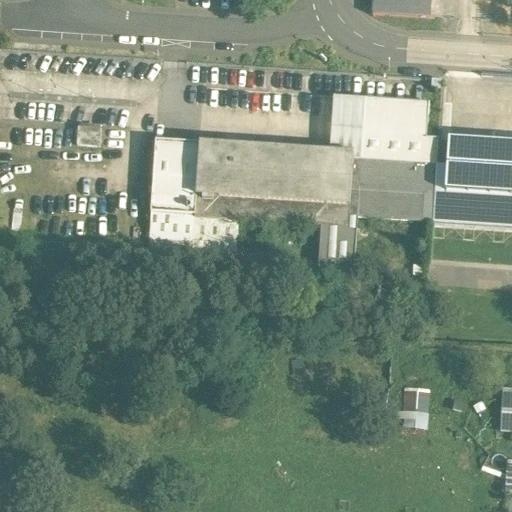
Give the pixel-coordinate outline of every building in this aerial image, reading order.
[(430,0),(372,0),(372,17),(429,21),(430,0)] [(363,102),(332,100),(329,155),(352,156),(351,161),(359,162),(363,102)] [(428,106),(363,102),(359,162),(435,167),(436,163),(437,142),(425,141),(428,106)] [(100,132),(77,130),(76,147),(99,149),(100,132)] [(511,146),(447,142),(446,163),(446,168),(444,193),(511,197),(511,146)] [(198,146),(154,143),(149,215),(150,215),(193,218),(198,146)] [(359,162),(351,161),(352,156),(329,155),(198,146),(193,218),(193,220),(237,223),(321,228),(347,230),(348,219),(357,219),(432,224),(435,167),(359,162)] [(511,197),(444,193),(446,168),(435,167),(432,224),(511,229),(511,197)] [(193,218),(150,215),(149,242),(192,245),(192,242),(193,220),(193,218)] [(347,230),(321,228),(318,276),(353,279),(357,219),(348,219),(347,230)] [(237,223),(193,220),(192,242),(236,245),(237,223)] [(192,245),(149,242),(148,262),(235,267),(236,245),(192,242),(192,245)] [(407,387),(405,427),(431,428),(433,388),(407,387)] [(511,395),(501,395),(499,433),(511,433),(511,395)]
